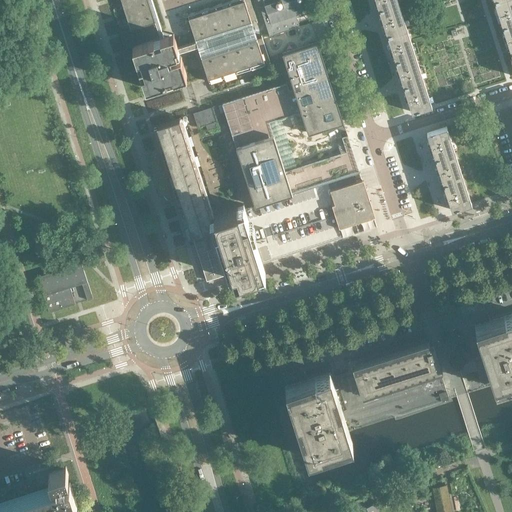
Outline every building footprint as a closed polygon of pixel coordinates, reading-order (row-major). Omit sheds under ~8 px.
[(256,19),(249,0),(231,0),(187,14),(196,41),(176,47),(177,46),(173,33),(164,36),(151,0),(121,0),(130,29),(155,22),(160,38),(132,47),(145,88),(186,74),(180,55),(179,55),(170,58),(170,59),(168,60),(167,56),(197,46),(209,82),(265,64),(264,62),(269,60),(262,38),(257,39),(254,30),(251,21),(256,19)] [(302,9),(300,0),(299,0),(257,0),(269,36),(299,26),(299,25),(299,24),(299,23),(299,22),(299,21),(299,20),(298,20),(298,19),(297,18),(296,17),(304,14),(304,15),(303,12),(305,11),(304,8),(302,9)] [(398,2),(397,0),(375,0),(379,9),(398,2)] [(511,22),(511,0),(494,0),(502,26),(511,22)] [(407,28),(402,15),(398,2),(379,9),(387,35),(407,28)] [(511,50),(511,22),(502,26),(510,51),(511,50)] [(415,54),(411,41),(407,28),(387,35),(395,60),(415,54)] [(285,171),(269,121),(301,111),(308,133),(343,121),(317,41),(282,52),(292,84),(293,88),(289,89),(287,82),(222,103),(255,205),(359,172),(347,134),(341,136),(346,151),(285,171)] [(423,79),(419,67),(415,54),(395,60),(403,86),(423,79)] [(431,105),(427,92),(423,79),(403,86),(412,112),(431,105)] [(217,121),(212,106),(193,112),(197,127),(217,121)] [(234,278),(264,268),(262,262),(273,259),(266,236),(255,239),(243,203),(213,213),(214,215),(211,216),(179,117),(157,124),(192,234),(207,280),(232,272),(234,278)] [(455,152),(451,139),(446,126),(427,132),(435,158),(455,152)] [(463,177),(459,165),(455,152),(435,158),(443,183),(463,177)] [(471,203),(467,190),(463,177),(443,183),(451,209),(471,203)] [(376,226),(373,216),(375,215),(363,178),(330,189),(335,203),(334,203),(338,213),(266,236),(273,259),(282,256),(376,226)] [(82,283),(87,281),(81,262),(37,276),(49,312),(75,303),(69,286),(82,283)] [(87,281),(82,283),(87,299),(93,298),(87,281)] [(511,309),(489,317),(490,320),(475,325),(482,346),(483,346),(485,351),(483,352),(493,383),(495,387),(511,381),(511,309)] [(348,431),(441,401),(439,394),(446,391),(439,369),(362,393),(353,368),(430,343),(428,336),(345,363),(348,373),(334,377),(331,367),(306,375),(307,379),(329,372),(342,412),(339,413),(342,421),(345,420),(348,431)] [(433,342),(430,343),(353,368),(362,393),(439,369),(441,368),(433,342)] [(342,421),(339,413),(342,412),(329,372),(307,379),(307,380),(301,382),(301,381),(285,386),(304,446),(305,445),(308,456),(323,451),(322,448),(351,439),(348,431),(345,420),(342,421)] [(449,399),(446,391),(439,394),(441,401),(449,399)] [(0,511),(44,511),(70,504),(76,502),(69,482),(64,484),(62,476),(68,474),(66,466),(53,470),(52,466),(33,471),(38,486),(52,481),(52,479),(55,478),(56,487),(0,504),(0,511)] [(436,511),(452,511),(447,484),(431,487),(436,511)]
